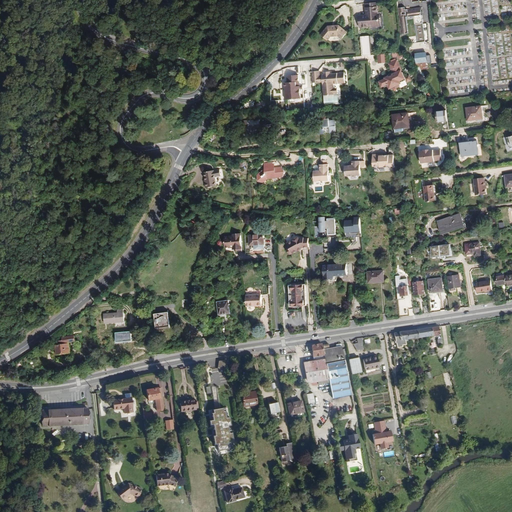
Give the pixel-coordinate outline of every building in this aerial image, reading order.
[(379,27),(378,23),(379,23),(379,21),(378,21),(378,17),(376,17),(375,5),(365,6),(366,18),(359,19),(360,29),(379,27)] [(422,18),(421,10),(405,12),(405,9),(397,10),(399,31),(399,36),(408,36),(406,19),(414,18),(422,18)] [(422,25),(422,18),(414,18),(415,26),(422,25)] [(425,44),(422,25),(415,26),(417,45),(425,44)] [(339,40),(344,34),(337,28),(336,28),(325,29),(318,37),(325,42),(328,38),(336,37),(339,40)] [(367,57),(366,38),(357,38),(359,57),(367,57)] [(414,54),(415,64),(431,62),(430,55),(426,56),(426,52),(414,54)] [(383,63),(383,55),(375,56),(376,64),(383,63)] [(401,82),(405,79),(404,77),(401,71),(400,72),(398,67),(394,60),(387,64),(390,69),(391,74),(391,76),(388,77),(388,76),(384,78),(385,79),(381,81),(383,86),(388,87),(389,89),(391,88),(393,89),(399,86),(398,84),(401,82)] [(343,86),(342,75),(328,76),(322,77),(320,77),(320,79),(318,79),(317,74),(310,74),(311,88),(313,88),(313,85),(321,85),(323,98),(333,97),(333,95),(333,91),(332,87),(343,86)] [(283,85),(284,101),(302,100),(301,87),(295,88),(294,84),(297,83),(296,76),(285,77),(286,84),(283,85)] [(338,105),(337,96),(333,97),(323,98),(324,107),(338,105)] [(483,119),(482,110),(482,106),(466,108),(467,121),(475,120),(483,119)] [(411,127),(409,113),(392,115),(394,129),(395,129),(404,128),(411,127)] [(245,121),(245,137),(269,135),(269,134),(274,133),(273,125),(268,125),(268,124),(261,124),(260,119),(245,121)] [(322,134),(335,134),(335,120),(322,120),(322,134)] [(477,140),(460,142),(462,156),(479,154),(477,140)] [(442,160),(441,149),(434,150),(430,150),(425,151),(420,151),(422,163),(435,161),(442,160)] [(383,154),(373,155),(374,166),(380,166),(380,167),(394,166),(393,155),(383,155),(383,154)] [(83,161),(71,155),(63,172),(75,178),(83,161)] [(314,171),(314,182),(329,181),(329,164),(328,164),(328,160),(320,160),(321,164),(320,165),(320,170),(314,171)] [(346,166),(346,176),(361,175),(360,161),(352,161),(352,165),(346,166)] [(284,175),(284,172),(284,170),(281,167),(275,167),(275,166),(264,168),(257,175),(258,181),(262,183),(264,183),(267,179),(281,178),(283,178),(284,175)] [(216,177),(214,170),(204,172),(206,180),(207,184),(205,184),(206,188),(218,186),(216,177)] [(486,186),(485,181),(484,181),(483,177),(473,179),(475,195),(485,193),(485,188),(484,186),(486,186)] [(424,187),(426,201),(436,200),(434,185),(424,187)] [(461,214),(438,222),(442,234),(465,226),(461,214)] [(361,233),(360,217),(355,217),(355,220),(345,220),(346,232),(350,231),(356,231),(356,233),(361,233)] [(337,234),(335,219),(329,219),(329,221),(325,221),(325,219),(320,219),(321,231),(326,231),(326,230),(330,230),(330,234),(337,234)] [(242,248),(241,233),(234,234),(234,237),(225,237),(226,247),(230,247),(234,247),(234,246),(237,246),(237,249),(242,248)] [(265,248),(264,234),(249,235),(249,246),(251,254),(265,253),(265,250),(264,249),(265,248)] [(308,248),(307,239),(303,239),(303,238),(299,239),(298,239),(297,238),(295,238),(293,239),(292,241),(286,244),(288,249),(287,250),(286,252),(288,255),(290,255),(291,254),(292,255),(298,251),(302,248),(308,248)] [(481,255),(480,243),(465,244),(467,254),(475,253),(475,256),(481,255)] [(451,255),(450,244),(440,246),(442,256),(451,255)] [(442,256),(440,246),(428,247),(429,252),(432,252),(433,257),(442,256)] [(324,266),(324,279),(334,279),(334,276),(347,275),(346,264),(324,266)] [(384,279),(383,271),(368,272),(369,283),(378,282),(377,280),(384,279)] [(461,287),(459,275),(455,276),(452,276),(448,277),(450,289),(456,288),(461,287)] [(506,275),(496,276),(497,285),(507,284),(508,286),(511,285),(511,275),(506,276),(506,275)] [(429,280),(430,293),(443,291),(442,278),(429,280)] [(492,290),(491,280),(476,282),(478,292),(492,290)] [(413,283),(414,295),(425,294),(423,281),(413,283)] [(127,291),(126,285),(112,287),(112,294),(127,291)] [(270,294),(269,285),(258,286),(258,294),(247,295),(247,306),(262,306),(262,294),(270,294)] [(308,307),(306,285),(290,287),(292,308),(308,307)] [(400,287),(401,296),(409,295),(408,286),(400,287)] [(231,313),(229,300),(218,302),(219,315),(227,314),(231,313)] [(118,312),(104,314),(105,323),(125,321),(124,309),(118,309),(118,312)] [(170,325),(168,312),(155,314),(157,327),(170,325)] [(441,335),(438,327),(417,330),(418,337),(432,335),(432,336),(441,335)] [(418,337),(417,330),(394,333),(397,348),(402,347),(402,345),(406,345),(405,339),(418,337)] [(132,331),(117,332),(117,341),(133,340),(132,331)] [(70,353),(69,342),(75,342),(75,336),(63,337),(64,340),(62,340),(60,343),(61,343),(62,345),(55,345),(57,355),(70,353)] [(363,349),(362,338),(357,339),(357,343),(353,344),(357,350),(363,349)] [(165,353),(165,347),(162,347),(161,343),(151,344),(153,355),(165,353)] [(323,350),(322,345),(322,344),(312,346),(313,357),(324,355),(323,350)] [(351,395),(342,346),(323,350),(324,355),(325,359),(329,382),(332,398),(351,395)] [(377,357),(363,359),(365,370),(379,367),(377,357)] [(329,382),(325,359),(314,361),(304,362),(307,383),(313,382),(318,382),(318,384),(329,382)] [(361,374),(358,360),(349,362),(351,376),(355,375),(361,374)] [(154,400),(157,413),(163,411),(160,389),(157,389),(146,390),(148,401),(154,400)] [(242,394),(244,407),(257,405),(255,391),(242,394)] [(125,399),(113,400),(114,410),(124,409),(124,414),(133,412),(132,408),(130,393),(124,394),(125,399)] [(315,403),(313,393),(306,394),(308,404),(315,403)] [(179,401),(181,412),(186,411),(186,412),(191,412),(191,411),(196,410),(196,409),(198,408),(197,401),(195,401),(194,399),(179,401)] [(302,401),(287,404),(289,415),(304,412),(302,401)] [(277,403),(269,405),(271,414),(279,412),(277,403)] [(89,422),(88,406),(42,409),(43,425),(89,422)] [(228,419),(227,408),(213,410),(215,420),(211,421),(212,425),(214,425),(216,436),(214,436),(215,445),(217,444),(218,452),(232,450),(231,443),(234,443),(233,433),(230,434),(229,427),(232,427),(231,418),(228,419)] [(172,419),(164,420),(165,429),(173,429),(172,419)] [(384,421),(374,423),(376,432),(372,432),(374,443),(380,442),(381,448),(389,446),(388,441),(393,440),(391,429),(386,430),(384,421)] [(360,448),(357,434),(350,435),(351,440),(349,440),(342,441),(343,442),(344,451),(347,462),(354,461),(352,454),(356,454),(355,449),(360,448)] [(297,462),(293,444),(286,445),(287,447),(287,449),(284,449),(284,448),(279,449),(281,455),(283,456),(281,457),(282,463),(290,462),(292,463),(297,462)] [(168,473),(156,475),(157,486),(170,485),(175,487),(177,478),(168,474),(168,473)] [(226,487),(224,481),(217,483),(218,489),(226,487)] [(129,483),(117,492),(122,499),(130,493),(138,497),(142,489),(129,483)] [(233,489),(224,491),(227,503),(235,500),(235,499),(244,497),(242,487),(233,490),(233,489)]
